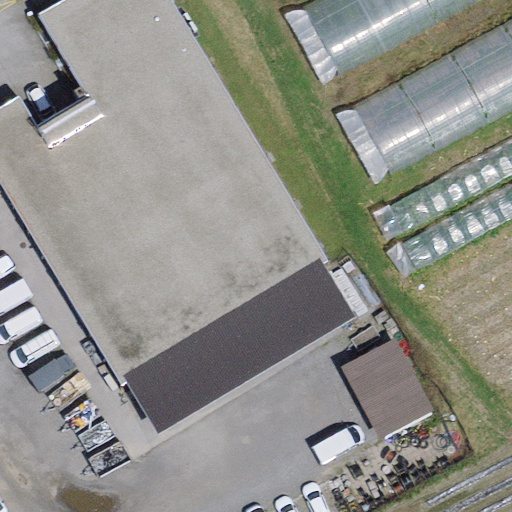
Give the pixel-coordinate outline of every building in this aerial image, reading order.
[(65,0),(38,16),(85,94),(34,125),(17,97),(0,107),(0,189),(121,387),(125,384),(159,439),(354,321),(321,266),(328,262),(167,0),(65,0)] [(340,72),(482,0),(325,0),(308,9),(340,72)] [(388,166),(511,104),(511,31),(359,107),(388,166)] [(412,281),(511,230),(511,165),(386,229),(412,281)] [(404,348),(349,374),(386,450),(441,424),(404,348)]
